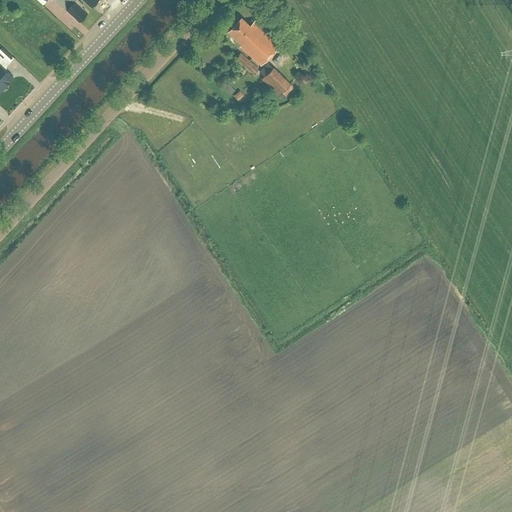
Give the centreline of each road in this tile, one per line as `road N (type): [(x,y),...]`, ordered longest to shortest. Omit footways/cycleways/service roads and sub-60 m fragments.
road 1 (unclassified): [(0,233),(216,0)]
road 2 (secondary): [(0,149),(139,0)]
